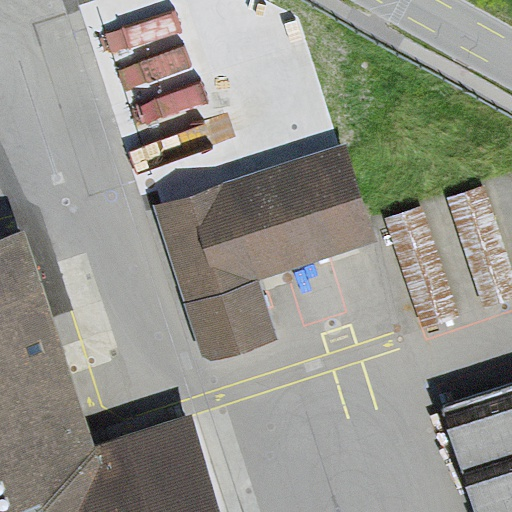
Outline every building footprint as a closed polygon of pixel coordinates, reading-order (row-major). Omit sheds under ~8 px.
[(256,100),(218,111),(227,143),(266,132),(256,100)] [(161,206),(209,351),(271,331),(252,273),(363,237),(334,149),(161,206)] [(510,281),(511,280),(511,255),(486,172),(449,184),(471,254),(499,246),(510,281)] [(420,194),(388,208),(407,250),(439,237),(420,194)] [(0,239),(0,496),(48,481),(96,467),(22,232),(0,239)] [(511,511),(511,400),(448,420),(475,511),(511,511)] [(96,467),(48,481),(57,511),(199,511),(176,440),(96,467)] [(0,496),(0,511),(57,511),(48,481),(0,496)]
